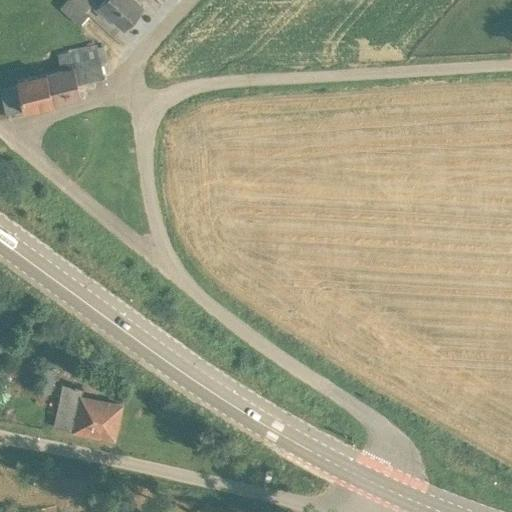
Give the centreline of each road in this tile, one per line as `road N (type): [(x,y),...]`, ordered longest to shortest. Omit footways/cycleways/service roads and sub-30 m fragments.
road 1 (tertiary): [(0,231),(223,393),(398,488)]
road 2 (unclassified): [(146,103),(196,78),(511,57)]
road 3 (unclassified): [(196,290),(16,137),(84,97),(130,87)]
road 4 (residential): [(0,430),(344,511)]
road 5 (unclassified): [(196,290),(379,418),(398,460),(398,488)]
road 6 (unclassified): [(146,103),(142,135),(155,216),(196,290)]
